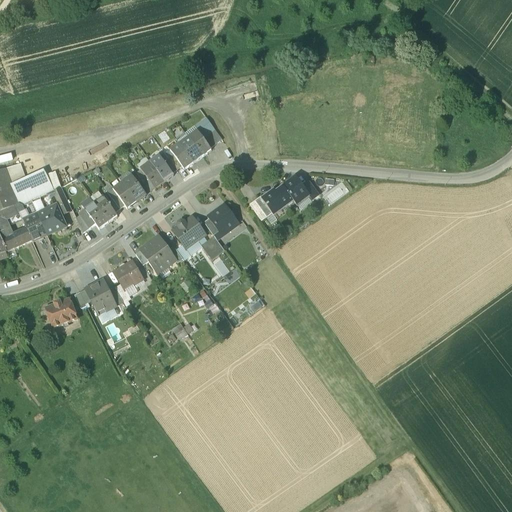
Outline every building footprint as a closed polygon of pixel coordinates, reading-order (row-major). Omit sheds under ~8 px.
[(212,127),(207,130),(202,124),(195,129),(197,132),(203,140),(208,137),(215,131),(212,127)] [(215,131),(208,137),(215,146),(222,141),(215,131)] [(203,140),(197,132),(188,139),(202,158),(212,151),(210,150),(203,140)] [(215,146),(208,137),(203,140),(210,150),(215,146)] [(202,158),(188,139),(179,145),(193,165),(202,158)] [(193,165),(179,145),(170,151),(174,156),(182,168),(185,171),(193,165)] [(174,156),(169,160),(177,171),(182,168),(174,156)] [(164,163),(159,157),(150,164),(164,183),(173,177),(172,175),(164,163)] [(177,171),(169,160),(164,163),(172,175),(177,171)] [(164,183),(150,164),(141,170),(148,180),(155,190),(164,183)] [(6,169),(18,204),(23,207),(27,205),(26,205),(31,203),(51,194),(54,192),(53,190),(60,187),(54,175),(47,178),(44,170),(20,181),(15,166),(6,169)] [(18,205),(18,204),(6,169),(0,171),(0,212),(15,206),(18,205)] [(142,182),(135,172),(130,176),(131,177),(131,178),(131,177),(137,185),(142,182)] [(146,197),(137,185),(131,177),(131,178),(131,177),(122,184),(136,204),(137,204),(146,197)] [(301,187),(295,179),(283,188),(294,202),(294,203),(296,205),(308,196),(301,187)] [(155,190),(148,180),(143,183),(150,193),(155,190)] [(143,183),(142,182),(137,185),(146,197),(150,193),(143,183)] [(318,197),(308,183),(301,187),(308,196),(312,201),(318,197)] [(136,204),(122,184),(113,191),(125,207),(127,210),(136,204)] [(63,217),(73,212),(62,188),(54,192),(51,194),(57,207),(63,217)] [(112,200),(120,211),(125,207),(113,191),(111,188),(106,192),(112,200)] [(294,202),(283,188),(275,193),(273,191),(261,200),(272,215),(283,206),(285,209),(294,203),(294,202)] [(37,215),(57,207),(51,194),(31,203),(37,215)] [(108,203),(103,198),(94,204),(108,224),(117,217),(115,214),(108,203)] [(255,202),(267,218),(265,220),(271,227),(276,223),(272,215),(261,200),(260,198),(255,202)] [(108,203),(115,214),(120,211),(112,200),(108,203)] [(267,218),(255,202),(249,206),(262,223),(265,220),(267,218)] [(22,221),(37,215),(31,203),(26,205),(27,205),(23,207),(18,204),(18,205),(15,206),(18,213),(22,221)] [(108,224),(94,204),(85,211),(96,226),(99,230),(108,224)] [(18,213),(15,206),(0,212),(0,221),(18,213)] [(90,230),(96,226),(85,211),(82,206),(75,210),(90,230)] [(238,225),(224,206),(217,211),(218,212),(215,215),(214,213),(208,218),(209,219),(220,234),(226,229),(229,232),(238,225)] [(63,217),(57,207),(37,215),(38,216),(47,237),(68,227),(63,217)] [(47,237),(38,216),(23,222),(26,230),(32,241),(33,243),(46,237),(47,237)] [(192,218),(185,224),(181,223),(178,225),(179,228),(173,233),(178,240),(178,243),(180,246),(183,246),(186,250),(205,236),(192,218)] [(220,234),(209,219),(204,224),(214,238),(220,234)] [(1,242),(5,252),(13,249),(32,241),(26,230),(8,239),(1,242)] [(159,238),(141,251),(149,263),(157,274),(175,261),(176,261),(169,251),(159,238)] [(214,238),(201,247),(212,261),(224,252),(214,238)] [(183,260),(173,247),(169,251),(176,261),(175,261),(178,264),(183,260)] [(149,263),(141,251),(135,255),(143,267),(149,263)] [(132,262),(114,273),(121,285),(125,291),(143,280),(132,262)] [(110,295),(104,282),(85,291),(91,303),(97,316),(98,315),(97,313),(104,310),(105,312),(116,307),(110,295)] [(121,285),(115,289),(117,292),(123,302),(129,298),(125,291),(121,285)] [(226,289),(214,298),(227,315),(231,312),(228,307),(235,302),(243,296),(240,291),(232,297),(226,289)] [(91,303),(85,291),(80,293),(86,306),(91,303)] [(123,302),(117,292),(110,295),(116,307),(124,303),(123,302)] [(45,309),(53,331),(78,321),(69,299),(45,309)] [(189,324),(183,328),(188,336),(194,332),(189,324)] [(181,325),(172,331),(179,342),(188,336),(183,328),(181,325)]
